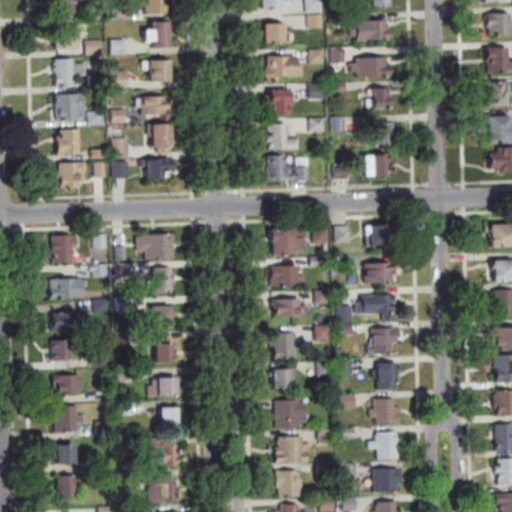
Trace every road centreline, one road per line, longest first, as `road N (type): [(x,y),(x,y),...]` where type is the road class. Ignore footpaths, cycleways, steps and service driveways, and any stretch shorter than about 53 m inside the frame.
road 1 (residential): [(0,212),(511,196)]
road 2 (residential): [(446,424),(435,0)]
road 3 (residential): [(7,511),(0,238)]
road 4 (residential): [(226,433),(219,207)]
road 5 (residential): [(219,207),(213,0)]
